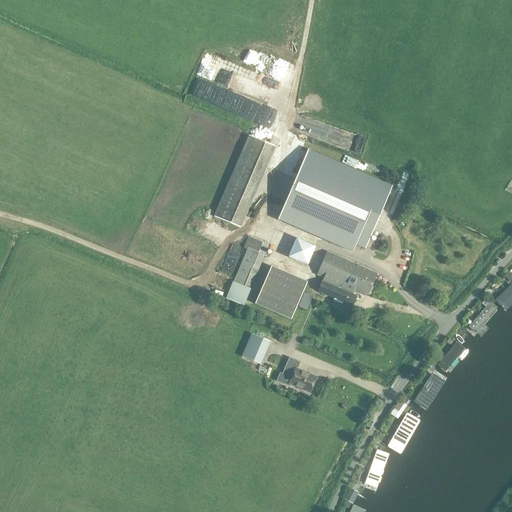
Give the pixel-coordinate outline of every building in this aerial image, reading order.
[(236,227),(271,147),(247,136),(211,216),(236,227)] [(389,187),(307,150),(294,182),(278,219),(352,251),(356,244),(365,248),(389,187)] [(315,246),(297,238),(289,257),(307,264),(315,246)] [(268,245),(252,239),(228,300),(243,306),(268,245)] [(376,274),(327,253),(318,274),(324,277),(318,291),(344,302),(342,307),(350,311),(352,306),(353,306),(357,296),(353,294),(355,291),(367,296),(376,274)] [(251,304),(286,319),(303,283),(268,267),(251,304)] [(511,294),(511,286),(510,285),(494,300),(500,307),(511,294)] [(312,296),(305,293),(299,307),(306,310),(312,296)] [(498,309),(490,302),(467,328),(474,335),(498,309)] [(273,343),(255,335),(245,357),(263,365),(273,343)] [(465,349),(456,341),(436,365),(446,373),(465,349)] [(290,384),(309,392),(315,378),(297,370),(300,362),(289,358),(282,374),(280,373),(277,381),(289,386),(290,384)] [(447,379),(434,370),(410,401),(423,411),(447,379)] [(403,404),(399,401),(394,408),(398,411),(403,404)] [(414,419),(406,415),(387,446),(394,450),(414,419)] [(390,453),(377,449),(365,483),(378,488),(390,453)] [(354,497),(348,494),(345,499),(352,502),(355,497),(354,497)]
